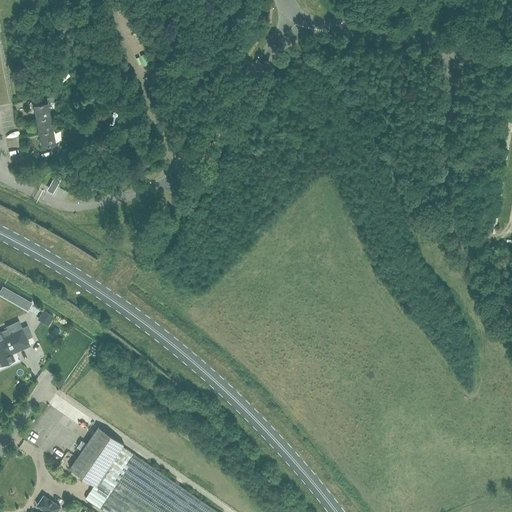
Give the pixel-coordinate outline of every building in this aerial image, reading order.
[(403,5),(402,16),(414,18),(415,7),(403,5)] [(36,105),(39,120),(52,117),(49,102),(54,101),(54,96),(41,99),(42,104),(36,105)] [(39,120),(41,133),(54,131),(52,117),(39,120)] [(57,144),(54,131),(41,133),(44,146),(52,145),(53,149),(60,148),(59,143),(57,144)] [(55,190),(61,180),(55,176),(49,187),(55,190)] [(18,294),(10,290),(6,298),(14,302),(18,294)] [(21,306),(27,310),(32,302),(26,298),(21,306)] [(37,319),(48,326),(54,316),(43,310),(37,319)] [(0,361),(6,359),(8,363),(14,360),(11,354),(29,345),(27,339),(32,337),(28,325),(22,328),(19,321),(6,326),(7,329),(1,331),(0,331),(0,361)] [(95,485),(123,446),(124,444),(99,426),(70,468),(95,485)] [(82,450),(87,444),(82,440),(77,447),(82,450)] [(105,511),(219,511),(160,471),(123,446),(95,485),(86,499),(105,511)] [(56,511),(61,506),(44,495),(37,505),(44,510),(42,511),(56,511)]
